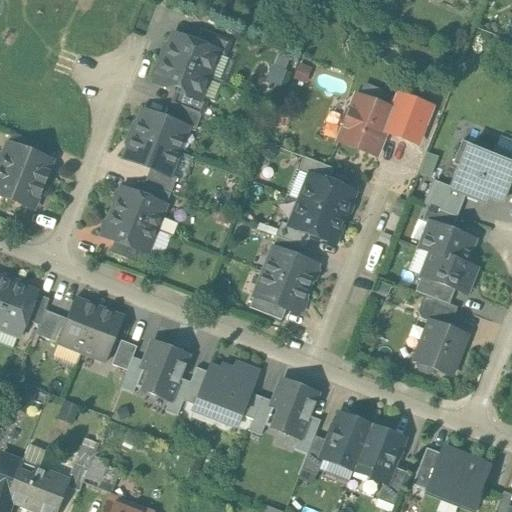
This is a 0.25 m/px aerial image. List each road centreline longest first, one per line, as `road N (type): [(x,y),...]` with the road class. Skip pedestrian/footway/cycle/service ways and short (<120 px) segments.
road 1 (residential): [(55,257),(314,359)]
road 2 (residential): [(55,257),(140,46)]
road 3 (residential): [(314,359),(385,180)]
road 4 (residential): [(314,359),(477,422)]
